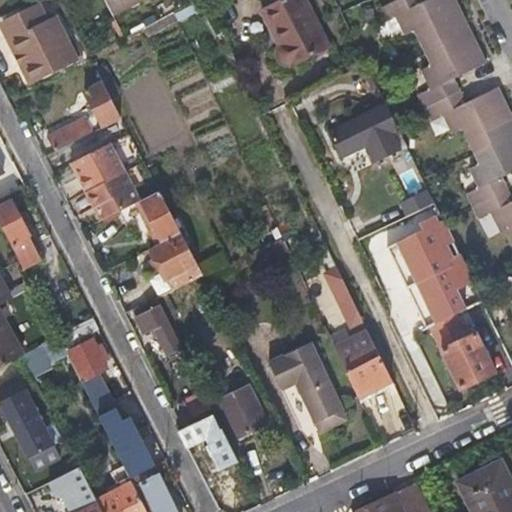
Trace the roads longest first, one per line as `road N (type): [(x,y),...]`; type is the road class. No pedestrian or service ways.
road 1 (residential): [(205,511),(0,96)]
road 2 (residential): [(511,410),(315,501)]
